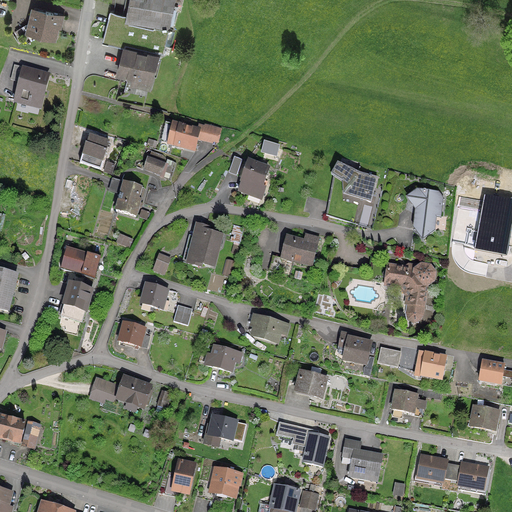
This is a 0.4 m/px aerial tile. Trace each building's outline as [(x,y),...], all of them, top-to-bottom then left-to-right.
[(168,28),(173,0),(129,0),(126,20),(153,25),(152,30),(125,23),(124,26),(121,25),(123,19),(112,16),(106,41),(162,55),(168,28)] [(43,35),(52,37),(57,17),(52,15),(52,14),(45,12),(45,13),(34,11),(29,29),(36,30),(40,37),(43,35)] [(156,57),(123,49),(117,74),(133,78),(134,75),(151,79),(156,57)] [(46,78),(23,72),(15,102),(30,105),(31,98),(40,100),(46,78)] [(212,142),(217,143),(220,130),(205,127),(204,128),(199,127),(197,132),(173,126),(169,145),(193,151),(196,141),(201,142),(202,141),(212,143),(212,142)] [(85,146),(85,147),(82,157),(102,163),(108,144),(89,138),(86,146),(85,146)] [(273,158),(278,160),(282,152),(277,149),(273,158)] [(159,175),(163,166),(162,165),(164,161),(151,157),(150,161),(147,160),(143,170),(159,175)] [(267,171),(247,163),(240,182),(241,182),(238,192),(261,200),(265,190),(261,189),(267,171)] [(104,173),(111,176),(114,166),(107,164),(104,173)] [(334,176),(346,183),(346,197),(372,203),(378,180),(357,175),(340,165),(334,176)] [(137,200),(140,189),(123,184),(115,212),(135,218),(137,208),(140,209),(141,205),(139,204),(140,201),(137,200)] [(416,192),(411,197),(418,206),(415,230),(422,239),(432,231),(434,218),(439,219),(441,200),(437,195),(425,193),(425,192),(423,191),(422,193),(416,192)] [(511,214),(511,198),(485,193),(475,249),(505,254),(511,214)] [(146,221),(148,213),(142,211),(139,218),(146,221)] [(208,229),(205,228),(196,226),(193,238),(194,238),(187,265),(200,268),(200,265),(213,268),(221,236),(207,233),(208,229)] [(117,243),(128,247),(130,242),(119,237),(117,243)] [(311,267),(318,241),(304,237),(303,243),(286,238),(282,252),(282,251),(279,260),(272,258),(268,273),(277,275),(281,260),(285,261),(311,267)] [(60,270),(94,280),(99,259),(66,249),(60,270)] [(163,276),(168,262),(158,258),(152,272),(163,276)] [(221,276),(230,278),(234,264),(225,261),(221,276)] [(421,317),(426,287),(432,282),(433,275),(428,268),(421,267),(414,272),(387,267),(384,286),(398,288),(401,286),(410,297),(408,307),(409,307),(407,315),(408,319),(408,320),(413,323),(418,322),(421,317)] [(0,310),(7,313),(16,276),(0,272),(0,310)] [(60,318),(81,324),(90,292),(69,286),(60,318)] [(164,296),(166,291),(146,286),(141,305),(160,311),(163,301),(165,301),(167,297),(164,296)] [(189,327),(192,312),(180,309),(176,324),(189,327)] [(251,323),(250,328),(254,329),(252,337),(276,344),(281,325),(257,319),(255,324),(251,323)] [(142,336),(144,330),(123,324),(118,343),(139,349),(139,348),(146,350),(149,338),(142,336)] [(344,361),(364,365),(369,344),(349,340),(349,337),(341,335),(337,355),(344,357),(344,361)] [(207,356),(205,367),(230,374),(233,361),(238,363),(240,355),(214,348),(212,357),(207,356)] [(448,381),(451,366),(444,364),(445,359),(419,354),(417,366),(422,367),(420,376),(448,381)] [(369,377),(373,359),(369,358),(367,366),(363,369),(363,376),(369,377)] [(511,378),(511,368),(482,363),(479,382),(500,386),(501,377),(511,378)] [(325,380),(300,374),(296,391),(308,394),(307,396),(320,399),(325,380)] [(146,399),(149,388),(123,379),(116,400),(142,409),(144,405),(147,406),(149,400),(146,399)] [(415,400),(415,396),(395,392),(392,411),(412,415),(413,409),(422,410),(424,403),(417,402),(418,400),(415,400)] [(169,395),(162,393),(157,407),(165,409),(169,395)] [(470,428),(493,433),(497,412),(474,408),(470,428)] [(235,423),(213,418),(209,437),(230,442),(235,423)] [(0,439),(20,445),(24,425),(0,419),(0,439)] [(22,448),(30,450),(36,426),(28,423),(22,448)] [(321,468),(328,439),(309,435),(310,433),(297,430),(293,446),(306,448),(303,464),(321,468)] [(377,480),(381,457),(358,453),(360,444),(345,442),(341,464),(350,466),(349,475),(377,480)] [(443,481),(450,482),(453,466),(434,462),(434,460),(418,457),(414,478),(442,483),(443,481)] [(172,491),(188,494),(194,466),(178,463),(172,491)] [(487,470),(473,467),(472,469),(453,466),(450,482),(457,483),(457,486),(485,491),(489,470),(487,470)] [(216,494),(233,497),(238,475),(216,471),(212,487),(211,488),(210,491),(211,494),(215,495),(216,494)] [(393,495),(401,496),(403,486),(395,485),(393,495)] [(270,511),(293,511),(298,491),(275,487),(270,510),(271,510),(270,511)] [(9,511),(11,509),(6,507),(10,494),(0,491),(0,511),(9,511)] [(300,507),(314,510),(317,496),(303,493),(300,507)] [(39,511),(70,511),(43,503),(39,511)]
